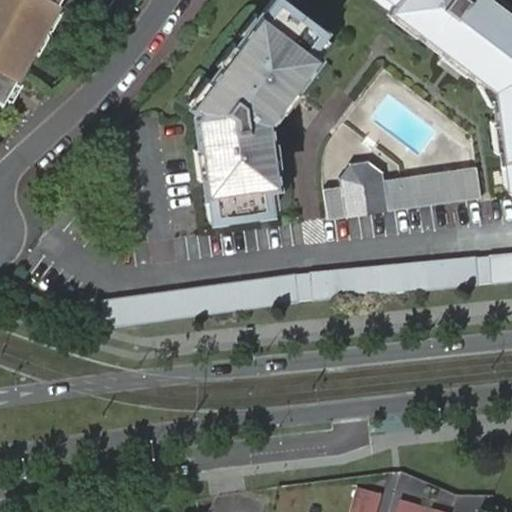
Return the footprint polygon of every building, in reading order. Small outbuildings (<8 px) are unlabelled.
[(0,0),(0,79),(5,79),(24,89),(75,0),(0,0)] [(215,86),(197,110),(204,115),(200,121),(205,151),(209,179),(215,224),(274,216),(272,207),(269,189),(276,187),(278,187),(275,170),(270,140),(268,125),(278,112),(274,108),(291,84),(297,89),(301,82),(317,60),(313,56),(326,37),(329,32),(284,0),(276,0),(263,18),(247,40),(241,48),(225,72),(215,86)] [(468,67),(480,76),(491,84),(493,100),(496,117),(500,147),(505,185),(511,183),(511,12),(510,11),(495,0),(390,0),(393,2),(388,8),(391,10),(416,28),(442,48),(468,67)] [(511,4),(506,0),(495,0),(510,11),(511,7),(511,4)] [(412,34),(416,28),(391,10),(387,16),(412,34)] [(242,37),(247,40),(263,18),(258,15),(242,37)] [(330,40),(326,37),(313,56),(317,60),(330,40)] [(218,67),(225,72),(241,48),(236,44),(218,67)] [(464,73),(468,67),(442,48),(438,54),(464,73)] [(322,62),(317,60),(301,82),(305,85),(322,62)] [(491,84),(480,76),(475,81),(486,100),(493,100),(491,84)] [(191,106),(197,110),(215,86),(209,81),(191,106)] [(300,92),(297,89),(291,84),(274,108),(278,112),(284,115),(300,92)] [(494,148),(500,147),(496,117),(490,118),(494,148)] [(277,140),(270,140),(275,170),(282,169),(277,140)] [(209,179),(205,151),(197,153),(201,180),(209,179)] [(330,221),(487,196),(483,163),(377,180),(376,171),(364,157),(348,159),(338,177),(340,185),(324,187),(330,221)] [(278,206),(276,187),(269,189),(272,207),(278,206)] [(511,285),(511,251),(490,254),(494,287),(511,285)] [(482,289),(494,287),(490,254),(479,256),(482,289)] [(461,290),(482,289),(479,256),(311,273),(315,308),(350,304),(461,290)] [(303,309),(315,308),(311,273),(298,274),(303,309)] [(107,299),(110,335),(197,322),(303,309),(298,274),(107,299)] [(376,511),(381,498),(357,491),(350,511),(376,511)]
